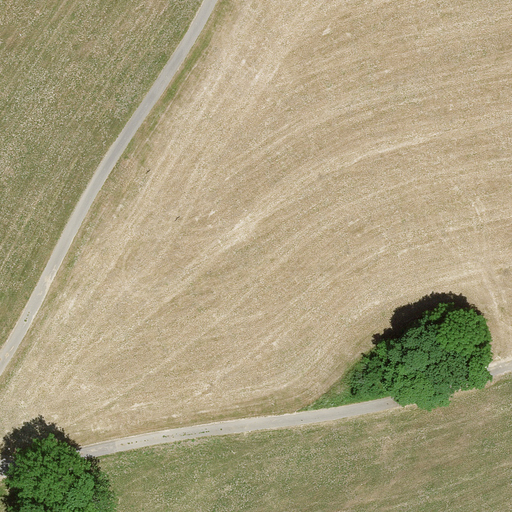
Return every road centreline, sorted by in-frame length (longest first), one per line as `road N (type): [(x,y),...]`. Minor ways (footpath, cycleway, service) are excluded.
road 1 (track): [(0,466),(348,410),(511,364)]
road 2 (track): [(208,0),(187,46),(108,159),(0,362)]
